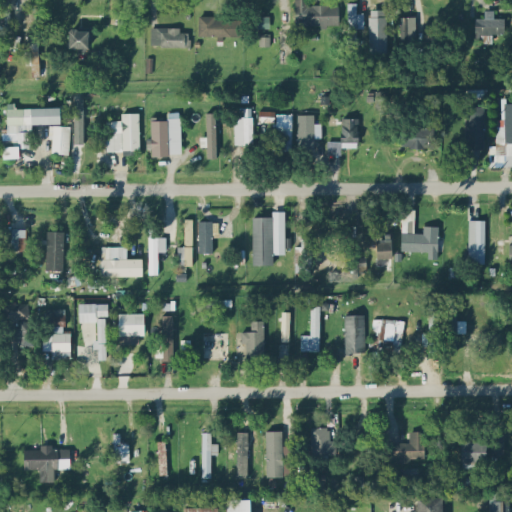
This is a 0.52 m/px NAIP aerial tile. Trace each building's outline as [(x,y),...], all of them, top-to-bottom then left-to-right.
[(0,0),(0,29),(10,29),(8,0),(0,0)] [(308,4),(307,0),(294,0),(295,25),(338,24),(338,4),(308,4)] [(356,2),(348,2),(349,28),(363,27),(363,12),(357,12),(356,2)] [(387,53),(385,8),(368,9),(369,53),(387,53)] [(474,17),(474,35),(504,34),(504,17),(493,17),(493,9),(484,9),(484,17),(474,17)] [(198,15),(197,35),(216,35),(216,36),(237,37),(237,19),(214,18),(214,15),(198,15)] [(256,26),(269,27),(269,15),(256,15),(256,26)] [(400,41),(416,41),(415,16),(399,16),(400,41)] [(151,45),(189,45),(189,31),(180,31),(180,26),(151,26),(151,45)] [(68,47),(90,48),(90,29),(69,29),(68,47)] [(489,166),(511,165),(511,101),(503,102),(504,118),(495,118),(496,145),(489,145),(489,166)] [(14,107),(14,102),(6,102),(7,132),(2,132),(2,139),(18,139),(18,147),(30,146),(30,123),(60,123),(60,107),(14,107)] [(483,148),(484,106),(465,105),(464,148),(483,148)] [(274,110),(259,110),(259,121),(274,121),(274,110)] [(138,112),(121,112),(121,120),(105,120),(106,150),(139,149),(138,112)] [(150,118),(151,138),(148,138),(149,154),(180,154),(180,112),(167,112),(167,117),(150,118)] [(215,112),(205,112),(206,137),(199,137),(200,146),(206,146),(206,158),(217,157),(215,112)] [(291,113),(277,113),(277,148),(291,148),(291,113)] [(314,113),(297,114),(297,148),(314,148),(314,136),(321,136),(320,123),(314,123),(314,113)] [(233,116),(234,144),(252,143),(252,116),(233,116)] [(340,141),(358,141),(357,117),(340,118),(340,141)] [(69,153),(70,125),(52,125),(51,153),(69,153)] [(436,127),(402,125),(401,146),(435,148),(436,127)] [(326,154),(341,154),(341,141),(326,141),(326,154)] [(19,157),(18,146),(2,146),(3,158),(19,157)] [(252,216),(253,264),(273,264),(272,253),(285,253),(284,210),(271,211),(271,216),(252,216)] [(192,218),(183,218),(184,244),(192,244),(192,218)] [(485,219),(468,219),(467,262),(483,262),(485,219)] [(212,220),(198,220),(198,252),(212,252),(212,220)] [(427,251),(427,258),(437,258),(438,225),(422,225),(422,232),(413,232),(413,221),(401,221),(401,251),(427,251)] [(11,250),(25,250),(25,228),(11,228),(11,250)] [(63,269),(64,230),(46,230),(46,269),(63,269)] [(158,250),(165,251),(165,236),(148,236),(147,273),(157,273),(158,250)] [(376,236),(376,257),(391,257),(390,236),(376,236)] [(126,246),(101,245),(101,275),(142,275),(142,258),(126,258),(126,246)] [(177,245),(177,264),(192,264),(192,245),(177,245)] [(78,321),(96,321),(96,315),(107,315),(107,302),(78,302),(78,321)] [(28,317),(28,303),(6,303),(6,318),(28,317)] [(320,305),(310,305),(310,334),(300,334),(300,349),(319,350),(320,305)] [(428,332),(424,332),(423,351),(437,352),(439,306),(429,306),(428,332)] [(465,332),(465,320),(456,320),(456,307),(448,307),(447,350),(456,350),(457,332),(465,332)] [(70,332),(65,332),(64,308),(45,308),(46,331),(41,332),(42,350),(51,350),(51,358),(70,357),(70,332)] [(289,311),(282,311),(281,340),(288,340),(289,311)] [(143,312),(118,313),(118,334),(144,334),(143,312)] [(155,359),(173,358),(172,314),(161,315),(162,343),(154,344),(155,359)] [(364,314),(343,314),(345,352),(365,352),(364,314)] [(105,317),(96,317),(96,339),(93,339),(93,349),(97,349),(98,358),(106,358),(105,317)] [(403,320),(373,317),(372,331),(383,332),(383,339),(373,338),(372,354),(400,356),(403,320)] [(30,344),(30,319),(17,320),(17,344),(30,344)] [(264,356),(263,319),(250,320),(251,330),(242,331),(242,357),(264,356)] [(310,426),(311,456),(336,456),(335,440),(329,440),(329,426),(310,426)] [(266,476),(291,475),(291,460),(283,461),(282,429),(265,430),(266,476)] [(409,441),(389,441),(389,460),(425,459),(424,430),(409,430),(409,441)] [(248,431),(237,431),(236,476),(247,477),(248,431)] [(113,432),(112,461),(128,461),(129,441),(120,441),(120,432),(113,432)] [(201,477),(210,477),(211,454),(218,454),(218,442),(211,442),(211,432),(201,432),(201,477)] [(503,433),(491,434),(492,455),(504,455),(503,433)] [(166,474),(165,440),(157,441),(158,474),(166,474)] [(460,441),(461,468),(486,467),(485,440),(460,441)] [(24,449),(24,469),(39,468),(39,480),(54,480),(53,468),(70,468),(70,447),(52,448),(52,443),(40,444),(40,449),(24,449)] [(403,483),(418,483),(417,467),(402,468),(403,483)] [(442,511),(442,496),(416,497),(417,511),(414,511),(413,511),(442,511)] [(226,511),(250,511),(250,498),(226,499),(226,511)] [(489,511),(502,511),(502,500),(489,500),(489,511)]
